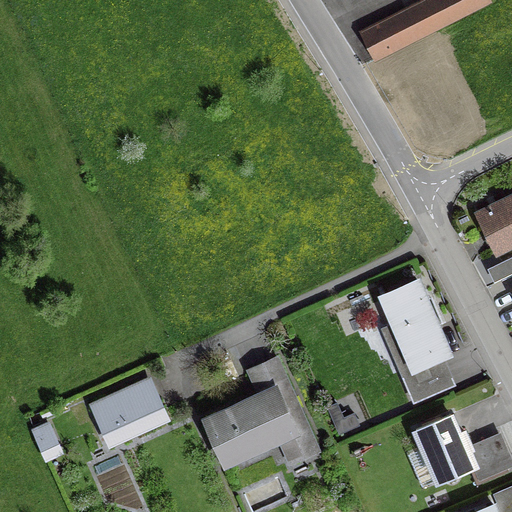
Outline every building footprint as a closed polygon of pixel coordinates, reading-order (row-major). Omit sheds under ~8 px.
[(481,0),(423,0),(363,30),(377,57),(484,3),(481,0)] [(511,195),(475,214),(494,253),(511,243),(511,195)] [(441,354),(446,352),(415,281),(383,295),(413,365),(399,371),(412,401),(446,386),(433,357),(441,354)] [(247,401),(206,419),(225,461),(266,442),(263,436),(272,433),(274,438),(277,437),(288,462),(316,449),(275,359),(247,371),(258,396),(256,397),(258,403),(250,406),(247,401)] [(109,448),(171,420),(152,377),(89,405),(109,448)] [(473,465),(478,477),(508,464),(496,436),(468,447),(461,431),(457,433),(449,415),(414,430),(436,480),(473,465)] [(49,422),(32,430),(47,462),(64,454),(49,422)] [(499,511),(511,511),(511,490),(494,498),(499,511)]
